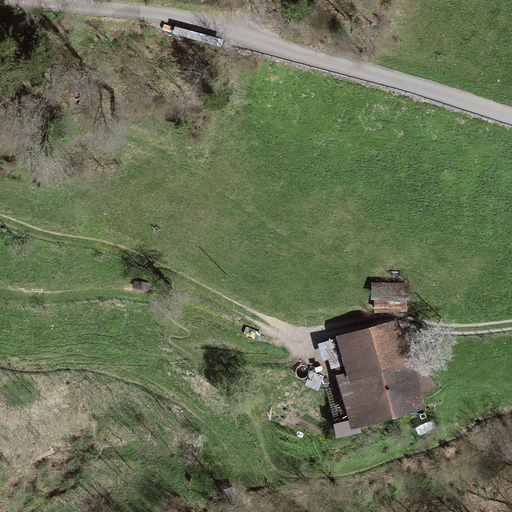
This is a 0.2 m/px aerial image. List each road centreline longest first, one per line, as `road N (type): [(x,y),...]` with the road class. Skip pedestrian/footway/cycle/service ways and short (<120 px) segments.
road 1 (residential): [(511,116),(194,19),(19,0)]
road 2 (track): [(295,339),(156,265),(0,221)]
road 3 (track): [(511,323),(432,326),(389,317),(295,339)]
road 4 (track): [(160,302),(0,292)]
road 5 (track): [(295,339),(257,336),(160,302)]
